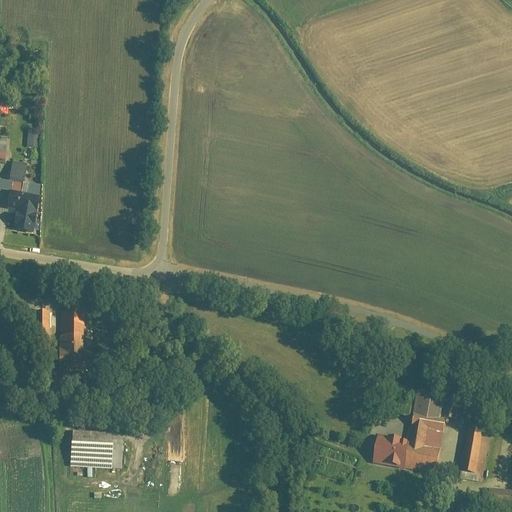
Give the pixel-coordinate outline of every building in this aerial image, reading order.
[(28,136),(27,148),(38,149),(39,137),(28,136)] [(0,192),(12,194),(38,199),(40,188),(24,185),(27,167),(14,164),(10,184),(0,182),(0,184),(0,192)] [(15,232),(33,235),(39,199),(38,199),(12,194),(9,210),(18,212),(15,232)] [(47,311),(25,312),(26,339),(49,338),(47,311)] [(84,313),(57,312),(56,371),(90,371),(90,348),(84,348),(84,313)] [(125,320),(110,341),(134,357),(148,337),(125,320)] [(59,384),(44,385),(44,403),(60,403),(59,384)] [(416,390),(411,419),(440,424),(441,420),(455,422),(459,401),(444,399),(444,395),(416,390)] [(407,443),(376,438),(371,464),(434,475),(443,424),(440,424),(411,419),(407,443)] [(120,434),(70,433),(69,469),(120,470),(120,434)] [(465,433),(458,482),(481,485),(489,437),(465,433)] [(511,511),(511,492),(487,491),(486,511),(488,511),(511,511)] [(476,511),(478,505),(455,502),(453,511),(476,511)]
